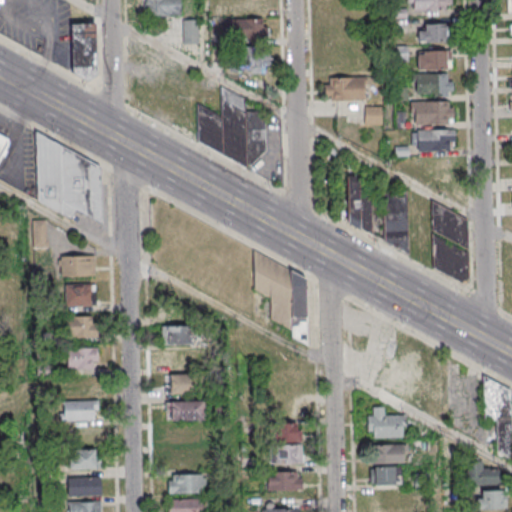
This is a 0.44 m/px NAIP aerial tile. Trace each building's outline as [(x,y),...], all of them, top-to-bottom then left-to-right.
[(143,0),(144,16),(180,16),(179,0),(143,0)] [(264,11),(263,0),(234,0),(235,11),(264,11)] [(409,0),(410,11),(451,11),(450,0),(409,0)] [(199,21),(181,21),(181,46),(199,46),(199,21)] [(229,21),(229,40),(266,40),(266,21),(229,21)] [(447,24),(418,24),(418,42),(447,42),(447,24)] [(70,25),(94,25),(95,76),(85,83),(71,74),(70,49),(70,25)] [(323,42),(323,67),(356,67),(356,42),(323,42)] [(450,51),(416,51),(416,70),(450,70),(450,51)] [(268,73),(268,52),(231,52),(231,73),(268,73)] [(451,74),(416,74),(416,94),(451,94),(451,74)] [(364,79),(326,79),(326,102),(364,102),(364,79)] [(197,145),(247,165),(258,165),(264,150),(265,112),(245,112),(246,98),(223,89),(219,97),(219,110),(210,110),(203,107),(197,107),(197,145)] [(411,102),(411,123),(452,123),(452,102),(411,102)] [(364,125),(381,125),(381,108),(364,108),(364,125)] [(414,130),(414,151),(453,151),(453,130),(414,130)] [(0,158),(10,139),(0,134),(0,158)] [(37,203),(63,216),(84,216),(96,222),(102,222),(101,165),(37,134),(36,137),(37,203)] [(455,183),(455,158),(416,158),(416,183),(455,183)] [(349,230),(378,229),(377,223),(378,223),(377,205),(363,206),(361,176),(346,177),(349,230)] [(431,204),(467,224),(468,288),(465,291),(433,272),(431,204)] [(32,248),(46,248),(46,222),(32,222),(32,248)] [(270,319),(290,329),(291,340),(297,340),(307,345),(306,277),(253,252),(253,291),(260,294),(269,294),(270,319)] [(95,276),(95,256),(59,256),(59,276),(95,276)] [(95,284),(65,284),(65,306),(95,306),(95,284)] [(94,317),(70,317),(70,337),(94,337),(94,317)] [(161,327),(161,346),(191,346),(191,327),(161,327)] [(66,348),(66,369),(98,369),(98,348),(66,348)] [(416,351),(402,351),(402,377),(416,377),(416,351)] [(164,371),(199,371),(199,352),(164,352),(164,371)] [(166,376),(166,395),(197,395),(197,376),(166,376)] [(97,377),(62,377),(62,396),(97,396),(97,377)] [(511,444),(511,384),(482,384),(482,422),(494,422),(495,456),(511,455),(511,444)] [(97,420),(97,402),(62,402),(62,420),(97,420)] [(167,403),(167,421),(204,421),(204,403),(167,403)] [(383,409),(368,409),(368,439),(405,439),(405,416),(383,416),(383,409)] [(269,464),(298,464),(298,444),(299,444),(299,424),(270,425),(270,446),(269,446),(269,464)] [(200,427),(166,427),(166,445),(200,445),(200,427)] [(402,464),(402,445),(372,445),(372,464),(402,464)] [(69,469),(100,469),(100,450),(69,450),(69,469)] [(166,451),(166,469),(201,469),(201,451),(166,451)] [(500,487),(500,469),(482,469),(482,462),(466,462),(466,487),(500,487)] [(370,467),(370,486),(400,486),(400,467),(370,467)] [(300,490),(300,471),(266,471),(266,490),(300,490)] [(167,476),(167,494),(205,494),(205,476),(167,476)] [(67,478),(67,495),(101,495),(101,478),(67,478)] [(403,489),(370,489),(370,509),(403,509),(403,489)] [(476,511),(504,511),(504,491),(476,491),(476,511)] [(203,511),(203,500),(167,500),(167,511),(203,511)] [(66,511),(99,511),(99,501),(67,501),(66,511)]
